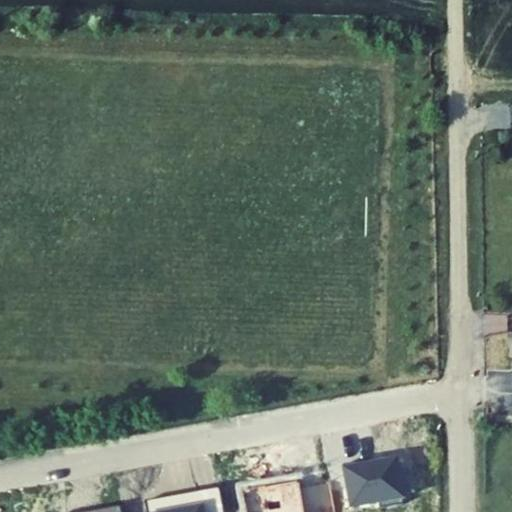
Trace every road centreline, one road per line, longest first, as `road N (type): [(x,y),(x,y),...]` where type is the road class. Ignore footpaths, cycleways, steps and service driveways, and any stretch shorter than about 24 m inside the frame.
road 1 (unclassified): [(456,0),(460,371)]
road 2 (residential): [(462,511),(460,371)]
